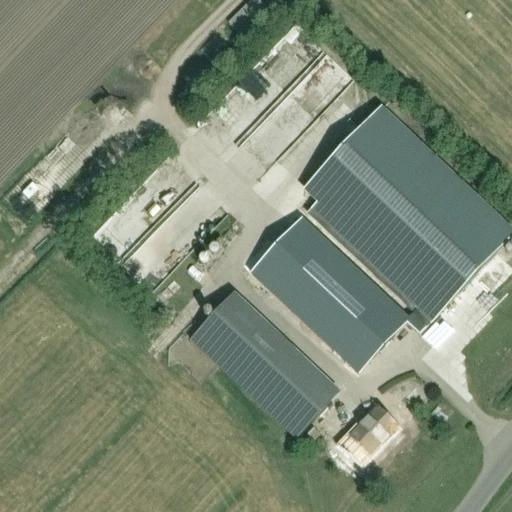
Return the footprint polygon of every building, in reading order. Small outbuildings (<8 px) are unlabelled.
[(273,171),(351,82),(324,60),(293,33),(198,141),(220,161),(238,141),(273,171)] [(129,52),(112,70),(140,96),(157,78),(129,52)] [(419,337),(440,315),(511,239),(378,114),(307,191),(321,204),(252,277),(358,376),(405,325),(419,337)] [(24,225),(100,147),(77,125),(1,202),(24,225)] [(1,223),(0,224),(0,252),(4,256),(19,240),(1,223)] [(225,305),(190,342),(296,441),(331,404),(225,305)] [(232,417),(257,437),(270,422),(245,402),(232,417)] [(414,435),(405,427),(401,431),(375,406),(344,438),(371,463),(388,445),(396,453),(414,435)]
